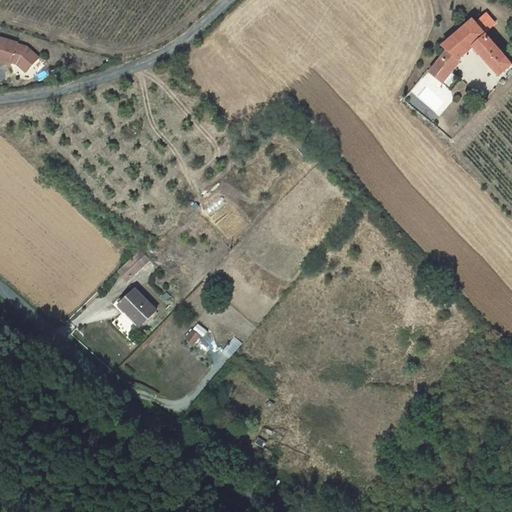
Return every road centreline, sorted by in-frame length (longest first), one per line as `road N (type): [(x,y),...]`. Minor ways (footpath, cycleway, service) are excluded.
road 1 (unclassified): [(0,294),(183,463),(282,511)]
road 2 (unclassified): [(229,0),(154,58),(0,101)]
